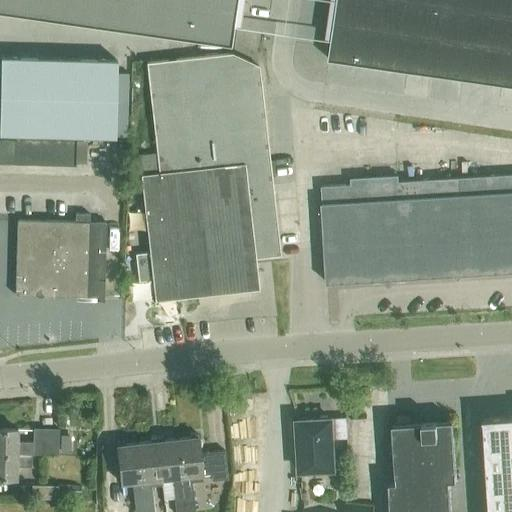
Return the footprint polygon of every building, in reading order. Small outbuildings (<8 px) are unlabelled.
[(0,0),(0,12),(230,46),(236,0),(0,0)] [(511,86),(511,0),(336,0),(328,60),(511,86)] [(140,175),(148,252),(134,253),(138,281),(151,279),(154,300),(258,288),(255,262),(278,259),(278,255),(279,255),(270,176),(274,175),(272,160),(269,160),(258,66),(231,53),(146,63),(158,173),(140,175)] [(0,54),(0,130),(111,135),(114,59),(0,54)] [(15,139),(14,163),(74,165),(75,139),(15,137),(15,139)] [(0,162),(14,163),(15,139),(0,138),(0,162)] [(157,169),(155,153),(141,154),(143,171),(157,169)] [(511,174),(398,181),(398,175),(350,178),(350,184),(321,186),(322,202),(321,202),(326,284),(511,272),(511,174)] [(77,212),(77,221),(16,220),(14,295),(102,297),(104,222),(91,221),(92,213),(77,212)] [(511,511),(511,416),(483,419),(483,420),(484,420),(489,511),(511,511)] [(332,439),(331,419),(297,421),(299,471),(334,469),(332,439)] [(451,511),(449,481),(456,480),(453,421),(392,425),(396,483),(389,483),(390,511),(451,511)] [(0,429),(0,453),(16,454),(26,454),(31,454),(57,455),(58,428),(32,428),(32,441),(16,441),(17,430),(0,429)] [(60,434),(59,453),(70,453),(70,435),(60,434)] [(199,453),(197,434),(189,435),(189,438),(177,439),(185,511),(194,511),(191,482),(202,481),(201,475),(210,474),(211,480),(227,479),(224,451),(199,453)] [(185,511),(177,439),(163,441),(163,437),(156,438),(161,478),(172,477),(175,511),(185,511)] [(154,511),(151,480),(161,478),(156,438),(150,439),(150,442),(137,444),(144,511),(154,511)] [(144,511),(137,444),(123,445),(123,441),(116,442),(120,482),(131,481),(134,511),(144,511)] [(16,454),(0,453),(0,477),(15,478),(16,466),(30,466),(31,454),(26,454),(16,454)] [(79,500),(79,484),(60,484),(60,500),(79,500)] [(57,499),(57,485),(31,485),(30,498),(57,499)] [(373,511),(374,505),(346,502),(345,511),(373,511)]
